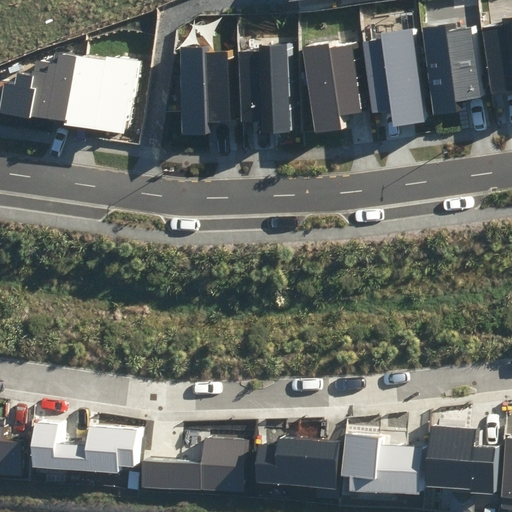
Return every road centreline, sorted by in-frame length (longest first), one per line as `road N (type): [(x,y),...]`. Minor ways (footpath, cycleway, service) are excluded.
road 1 (residential): [(0,173),(207,198),(317,195),(511,170)]
road 2 (residential): [(511,378),(310,395),(127,396),(0,372)]
